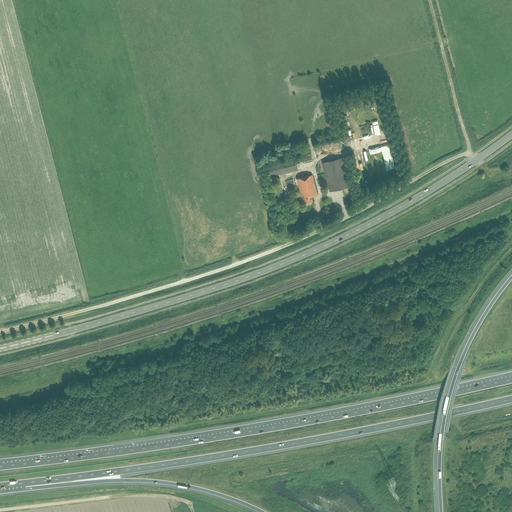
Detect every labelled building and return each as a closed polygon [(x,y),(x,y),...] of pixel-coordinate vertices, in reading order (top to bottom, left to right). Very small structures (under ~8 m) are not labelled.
[(385,103),(379,104),(384,138),(390,137),(385,103)] [(310,153),(301,156),(303,162),(312,159),(310,153)] [(298,169),(295,158),(293,158),(293,156),(286,158),(287,160),(265,165),(268,177),(298,169)] [(341,158),(322,162),(329,191),(348,187),(341,158)] [(318,194),(316,189),(313,174),(297,178),(301,196),(302,201),(303,200),(304,203),(313,201),(312,196),(318,194)] [(283,190),(274,192),(277,204),(286,202),(283,190)]
